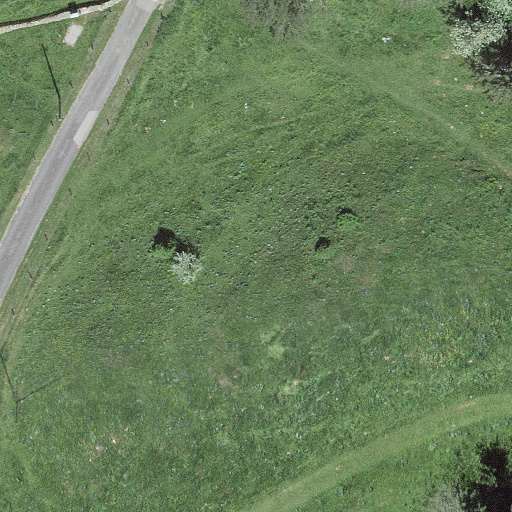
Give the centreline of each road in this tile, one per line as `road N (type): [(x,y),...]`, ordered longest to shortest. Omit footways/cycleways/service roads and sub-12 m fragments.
road 1 (track): [(144,0),(0,276)]
road 2 (track): [(277,511),(401,441),(511,415)]
